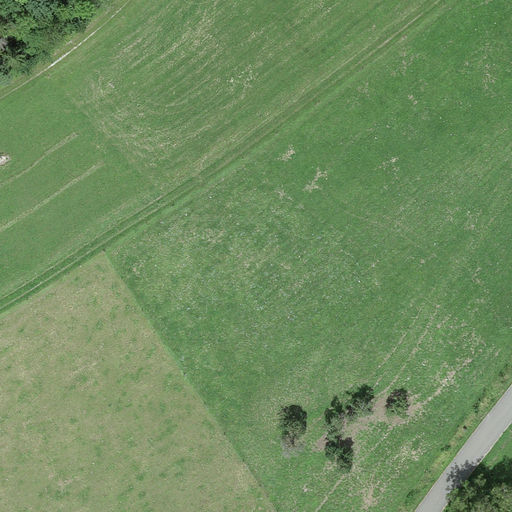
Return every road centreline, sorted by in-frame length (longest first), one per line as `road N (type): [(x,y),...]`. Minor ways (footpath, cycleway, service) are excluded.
road 1 (track): [(412,0),(172,190),(0,298)]
road 2 (track): [(0,88),(108,21),(125,0)]
road 3 (tertiary): [(511,401),(428,511)]
